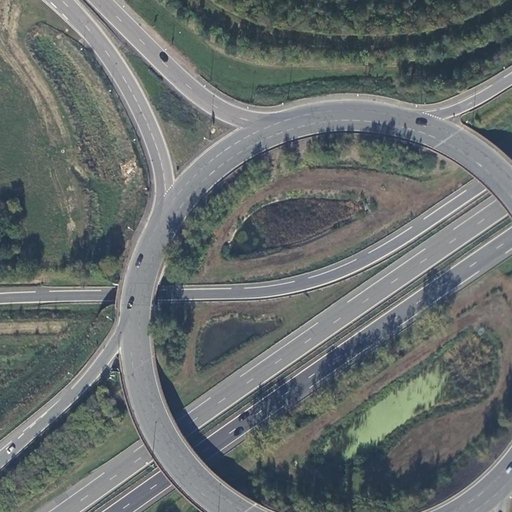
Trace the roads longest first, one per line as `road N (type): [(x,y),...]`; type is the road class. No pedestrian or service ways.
road 1 (trunk): [(511,163),(376,254),(303,284),(243,293),(0,297)]
road 2 (trunk): [(511,200),(63,511)]
road 3 (trunk): [(119,511),(511,236)]
road 4 (primary): [(62,0),(142,111),(167,207)]
road 5 (primary): [(130,321),(139,390),(160,440),(228,511)]
road 6 (primary): [(274,123),(200,95),(101,0)]
road 7 (secondary): [(130,321),(76,391),(0,462)]
road 8 (primary): [(418,120),(335,110),(274,123)]
road 9 (primary): [(274,123),(214,157),(167,207)]
road 10 (primary): [(167,207),(141,261),(130,321)]
